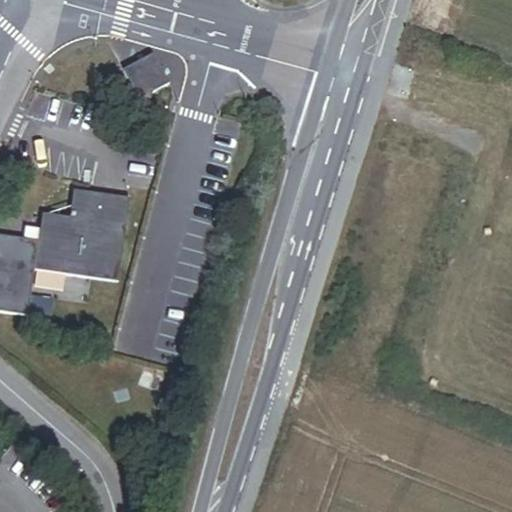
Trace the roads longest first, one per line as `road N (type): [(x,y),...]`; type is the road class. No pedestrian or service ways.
road 1 (tertiary): [(215,511),(343,80)]
road 2 (unclassified): [(51,0),(343,80)]
road 3 (unclassified): [(0,390),(79,462),(106,511)]
road 4 (unclassified): [(51,0),(0,110)]
